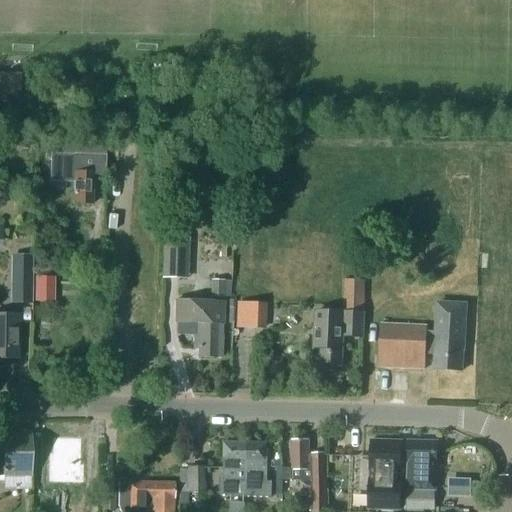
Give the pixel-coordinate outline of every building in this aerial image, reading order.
[(19,74),(0,73),(0,100),(18,101),(19,74)] [(39,154),(60,155),(59,179),(73,179),(73,185),(74,185),(73,200),(92,201),(93,172),(105,173),(106,138),(40,135),(39,154)] [(185,240),(161,239),(161,279),(185,280),(185,240)] [(11,256),(11,304),(29,304),(29,256),(11,256)] [(424,261),(423,262),(422,262),(420,263),(419,264),(418,265),(417,267),(417,268),(417,270),(417,272),(417,273),(418,275),(419,276),(421,277),(422,278),(424,278),(425,278),(427,278),(428,278),(430,277),(431,276),(432,275),(433,273),(434,272),(434,270),(434,268),(433,267),(432,265),(431,264),(430,263),(429,262),(427,262),(426,261),(424,261)] [(52,277),(35,277),(34,301),(51,301),(52,277)] [(346,279),(345,312),(362,313),(363,280),(346,279)] [(223,297),(223,281),(210,281),(210,297),(223,297)] [(198,357),(222,358),(223,336),(222,336),(222,325),(224,325),(224,302),(174,301),(174,323),(193,323),(193,348),(199,348),(198,357)] [(380,324),(378,367),(425,369),(426,353),(435,354),(434,369),(463,370),(464,338),(456,337),(458,303),(437,302),(436,332),(427,331),(427,326),(380,324)] [(235,326),(263,328),(264,304),(236,303),(235,326)] [(316,312),(314,348),(322,348),(321,364),(341,366),(342,336),(344,336),(361,337),(362,313),(345,312),(345,318),(338,318),(338,313),(316,312)] [(0,359),(16,359),(16,315),(0,315),(0,359)] [(0,474),(33,474),(32,436),(5,437),(5,433),(0,432),(0,474)] [(49,451),(48,481),(84,482),(84,463),(81,463),(82,436),(53,436),(52,451),(49,451)] [(283,479),(301,479),(306,484),(309,484),(312,484),(312,511),(326,511),(326,454),(309,454),(309,439),(293,439),(293,467),(283,467),(283,479)] [(380,509),(400,510),(401,481),(399,481),(401,441),(371,440),(370,480),(368,509),(380,509)] [(407,489),(436,490),(437,462),(436,462),(436,441),(408,441),(408,442),(409,442),(407,489)] [(219,476),(219,497),(273,497),(273,481),(268,481),(269,457),(267,457),(267,442),(225,442),(224,476),(219,476)] [(205,491),(206,468),(190,467),(189,491),(205,491)] [(173,511),(174,483),(119,482),(119,507),(120,507),(120,510),(121,511),(126,511),(128,510),(128,507),(153,508),(152,511),(173,511)] [(115,511),(115,487),(104,487),(103,511),(115,511)] [(408,491),(407,508),(435,509),(436,492),(408,491)]
